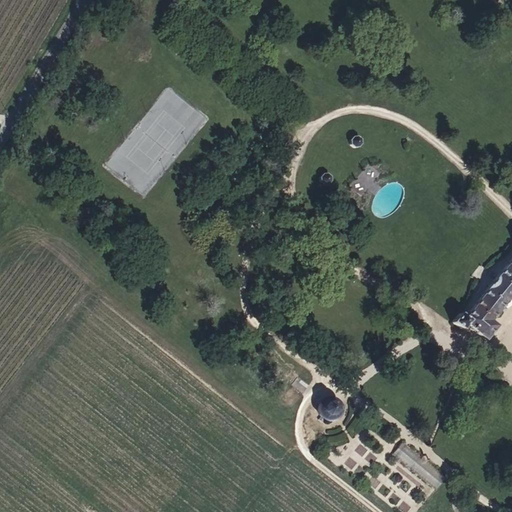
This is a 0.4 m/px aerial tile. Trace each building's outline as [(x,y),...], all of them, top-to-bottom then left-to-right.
[(367,126),(366,124),(364,121),(360,120),(357,121),(355,124),(354,127),(354,130),(357,133),(360,133),(364,133),(366,130),(367,126)] [(337,165),(336,161),(334,158),(330,157),(327,158),(325,159),(323,163),(324,167),(327,169),(331,170),(335,169),(337,165)] [(486,329),(498,315),(511,297),(511,247),(463,307),(457,303),(451,311),(452,315),(471,329),(475,323),(485,331),(486,329)] [(333,412),(335,407),(335,402),(333,397),(330,394),(325,392),(319,393),(313,397),(310,405),(312,410),(315,414),(319,416),(324,417),(329,415),(333,412)] [(429,481),(438,470),(393,436),(385,447),(429,481)]
